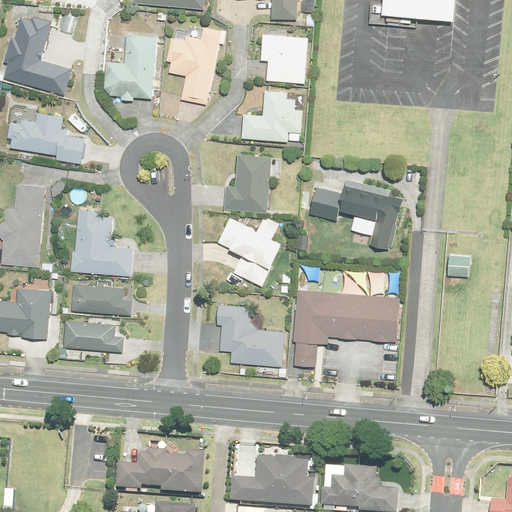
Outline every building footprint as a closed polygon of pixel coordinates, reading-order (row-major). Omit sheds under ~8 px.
[(119,0),(118,15),(191,20),(192,0),(119,0)] [(218,0),(218,9),(258,11),(257,28),(282,29),(283,12),(283,0),(218,0)] [(308,0),(308,3),(303,3),(302,14),(307,14),(306,25),(316,26),(317,0),(308,0)] [(455,19),(456,0),(390,0),(389,14),(455,19)] [(38,34),(8,25),(0,53),(0,92),(19,98),(49,107),(57,80),(27,71),(38,34)] [(204,39),(189,36),(188,41),(174,39),(170,61),(174,62),(171,73),(189,76),(184,100),(209,105),(224,32),(207,28),(204,39)] [(129,35),(127,63),(109,62),(107,88),(114,95),(124,96),(124,99),(137,100),(137,97),(156,99),(161,37),(129,35)] [(296,48),(249,44),(246,70),(254,71),(253,91),(293,94),(294,65),(296,48)] [(273,153),(274,141),(288,142),(290,121),(283,121),(284,104),(251,102),(250,123),(231,122),(229,150),(273,153)] [(65,119),(37,113),(34,126),(9,121),(3,150),(80,164),(86,136),(62,131),(65,119)] [(213,218),(224,219),(253,220),(256,167),(223,166),(221,196),(213,196),(213,218)] [(374,201),(334,192),(327,222),(366,232),(374,201)] [(3,219),(0,218),(0,275),(25,278),(30,221),(32,197),(5,194),(3,219)] [(329,201),(302,194),(295,223),(322,229),(329,201)] [(121,259),(95,258),(98,222),(64,219),(60,280),(86,282),(119,284),(121,259)] [(271,251),(262,247),(267,233),(249,226),(244,238),(217,226),(206,252),(215,256),(207,273),(223,280),(222,284),(251,295),(262,273),(262,272),(271,251)] [(362,233),(340,228),(337,241),(359,246),(362,233)] [(503,245),(511,245),(511,250),(509,299),(511,299),(511,231),(504,231),(503,245)] [(473,258),(451,256),(450,276),(471,278),(473,258)] [(56,265),(44,264),(43,274),(55,275),(56,265)] [(322,281),(322,269),(308,270),(308,281),(322,281)] [(118,297),(62,294),(60,323),(116,326),(118,297)] [(0,344),(34,347),(36,320),(38,302),(8,299),(6,312),(0,311),(0,344)] [(390,307),(306,301),(306,302),(283,301),(280,381),(309,382),(310,349),(387,354),(390,307)] [(205,362),(218,363),(217,373),(268,376),(270,344),(233,341),(236,317),(209,314),(205,362)] [(511,315),(505,315),(498,393),(511,393),(511,315)] [(106,334),(54,329),(51,356),(104,360),(106,334)] [(127,458),(126,474),(106,473),(104,501),(190,507),(191,484),(193,461),(127,458)] [(239,488),(219,486),(217,511),(298,511),(300,492),(295,492),(297,472),(242,466),(239,488)] [(385,511),(386,505),(384,505),(386,495),(365,492),(366,478),(332,475),(331,487),(320,485),(318,499),(310,498),(308,511),(385,511)] [(493,511),(477,510),(476,511),(511,511),(511,489),(494,489),(493,511)]
